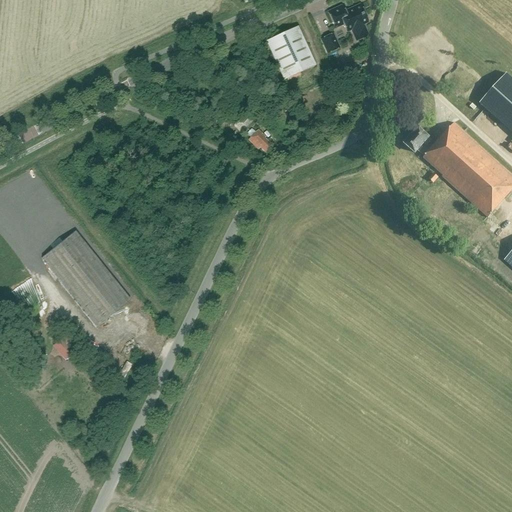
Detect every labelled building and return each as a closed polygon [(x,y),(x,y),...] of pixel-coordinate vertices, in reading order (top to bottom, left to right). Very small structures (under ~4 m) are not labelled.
[(341,7),(327,13),(334,28),(342,24),(346,32),(351,29),(353,33),(364,28),(362,24),(367,22),(359,6),(344,13),(341,7)] [(265,42),(283,81),(315,66),(297,27),(265,42)] [(332,34),(320,40),(327,54),(339,48),(332,34)] [(511,132),(511,77),(507,73),(480,103),(511,132)] [(245,128),(257,117),(249,109),(238,121),(245,128)] [(511,191),(511,174),(454,123),(431,149),(427,146),(432,140),(429,138),(429,137),(419,128),(404,144),(415,153),(418,150),(425,156),(423,158),(443,175),(442,177),(488,218),(511,191)] [(260,148),(265,154),(272,147),(264,139),(265,138),(257,130),(248,140),(258,150),(260,148)] [(438,178),(433,173),(428,179),(433,183),(438,178)] [(41,258),(97,327),(129,300),(74,232),(41,258)] [(52,346),(64,360),(79,348),(68,334),(52,346)] [(39,348),(31,339),(20,349),(28,358),(39,348)] [(123,360),(118,378),(126,381),(132,363),(123,360)]
